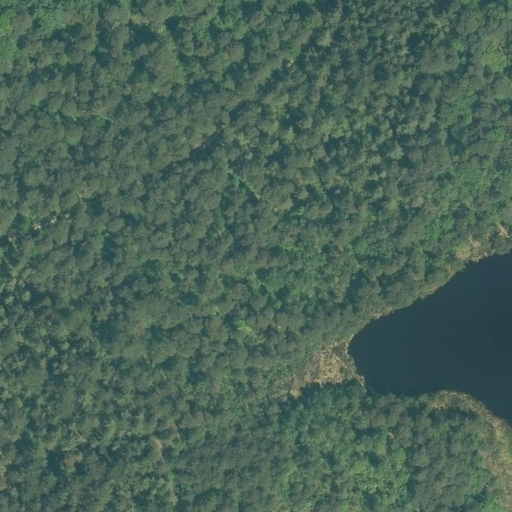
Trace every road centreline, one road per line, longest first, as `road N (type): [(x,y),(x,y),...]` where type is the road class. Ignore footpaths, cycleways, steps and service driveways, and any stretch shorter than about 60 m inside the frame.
road 1 (track): [(0,239),(100,200),(203,145),(291,60),(322,0)]
road 2 (track): [(180,511),(172,469),(122,364),(6,236)]
road 3 (track): [(321,3),(6,44)]
road 4 (track): [(7,0),(6,236)]
